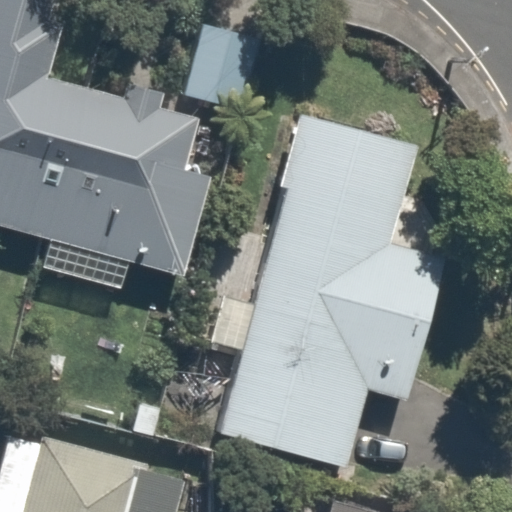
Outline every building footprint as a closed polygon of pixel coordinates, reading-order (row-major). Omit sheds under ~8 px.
[(69,0),(0,0),(0,219),(183,268),(220,126),(48,81),(69,0)] [(232,105),(253,27),(193,11),(172,88),(232,105)] [(413,381),(445,247),(385,233),(407,141),(292,114),(218,431),(332,458),(353,367),(413,381)] [(0,511),(165,511),(177,463),(0,422),(0,511)] [(415,511),(324,487),(317,511),(415,511)]
